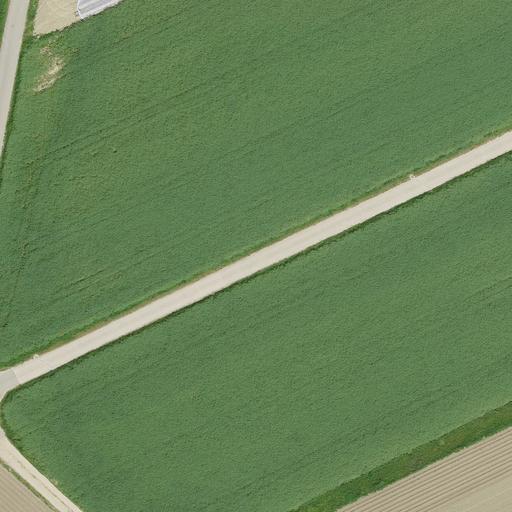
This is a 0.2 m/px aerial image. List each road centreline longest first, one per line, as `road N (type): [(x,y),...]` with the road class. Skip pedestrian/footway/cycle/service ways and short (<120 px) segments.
road 1 (track): [(0,383),(511,147)]
road 2 (track): [(0,135),(27,0)]
